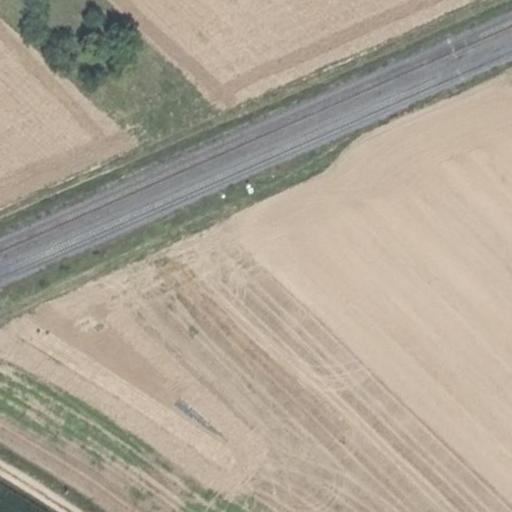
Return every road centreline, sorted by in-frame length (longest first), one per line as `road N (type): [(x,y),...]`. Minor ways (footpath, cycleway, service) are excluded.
road 1 (unknown): [(0,308),(511,84)]
road 2 (track): [(0,220),(132,166)]
